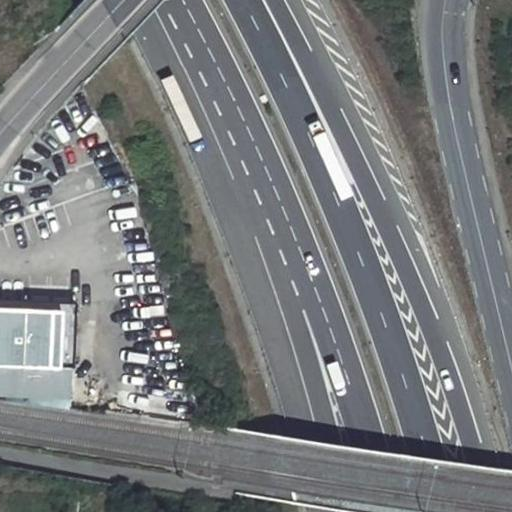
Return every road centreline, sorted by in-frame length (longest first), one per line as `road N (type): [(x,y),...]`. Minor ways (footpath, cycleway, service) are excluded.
road 1 (trunk): [(489,511),(431,334),(343,131),(274,0)]
road 2 (trunk): [(443,511),(394,351),(320,156),(243,0)]
road 3 (secondary): [(511,377),(444,79),(445,0)]
road 4 (trunk): [(184,0),(321,304)]
road 5 (trunk): [(321,304),(387,511)]
road 6 (trunk): [(321,304),(308,366),(344,511)]
road 7 (secondary): [(0,135),(122,0)]
